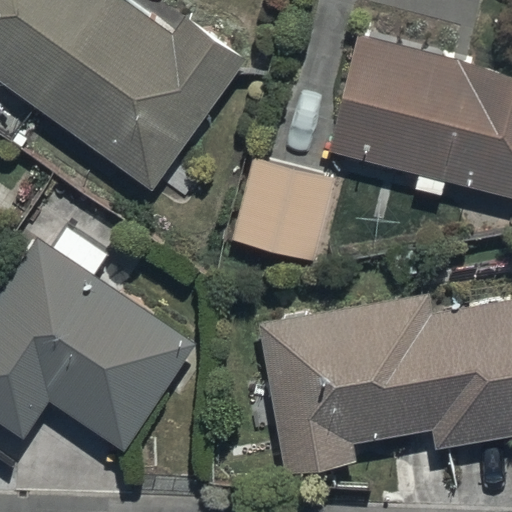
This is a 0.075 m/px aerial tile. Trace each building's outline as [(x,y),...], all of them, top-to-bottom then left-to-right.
[(0,0),(0,75),(154,188),(249,58),(186,12),(174,28),(135,0),(0,0)] [(511,68),(364,30),(333,148),(420,171),(417,183),(445,190),(448,176),(511,192),(511,68)] [(251,155),(231,235),(317,257),(337,176),(251,155)] [(35,236),(0,290),(0,417),(25,434),(50,397),(126,448),(198,340),(97,274),(111,251),(68,223),(52,248),(35,236)] [(430,293),(262,321),(286,473),(359,461),(355,440),(434,427),(437,445),(511,432),(511,295),(433,309),(430,293)]
